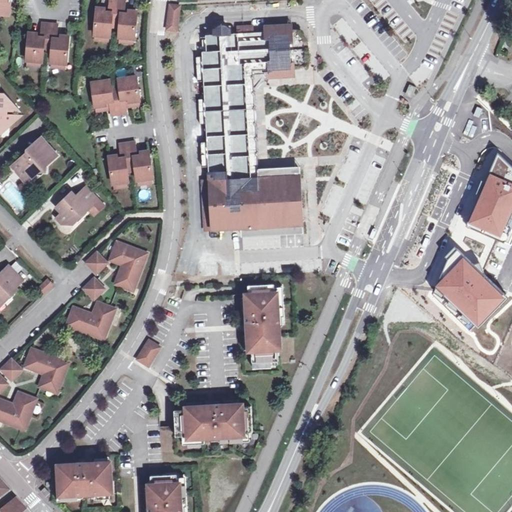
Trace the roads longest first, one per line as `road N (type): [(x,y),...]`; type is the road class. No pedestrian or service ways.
road 1 (residential): [(15,480),(120,363),(165,270),(174,214),(157,83),(159,0)]
road 2 (secondary): [(468,61),(432,115),(305,426)]
road 3 (secondary): [(305,426),(344,364),(382,271)]
road 4 (residential): [(382,271),(410,277),(424,269),(472,153)]
road 5 (secondary): [(382,271),(443,129)]
